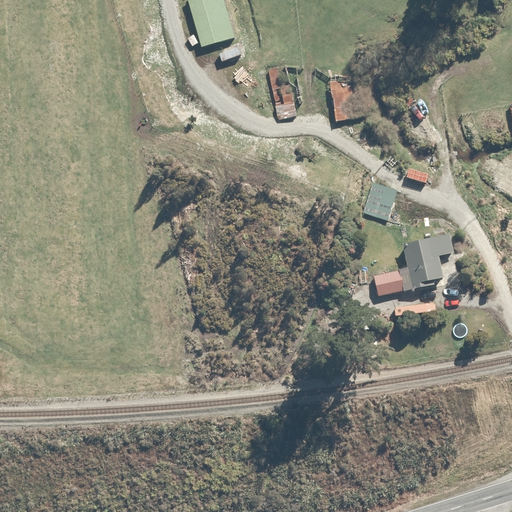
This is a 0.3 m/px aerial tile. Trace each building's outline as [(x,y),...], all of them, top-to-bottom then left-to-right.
[(235,41),(223,0),(188,0),(200,38),(195,40),(198,51),(235,41)] [(282,87),(279,69),(269,71),(279,121),(296,117),(290,86),(282,87)] [(357,73),(329,75),(331,98),(334,98),(335,123),(360,121),(357,73)] [(404,158),(394,150),(384,164),(394,172),(404,158)] [(422,173),(423,172),(411,168),(407,179),(427,185),(430,176),(422,173)] [(371,177),(363,215),(390,222),(397,191),(382,187),(384,180),(371,177)] [(374,279),(379,297),(448,281),(443,261),(457,258),(452,238),(404,249),(409,271),(374,279)]
